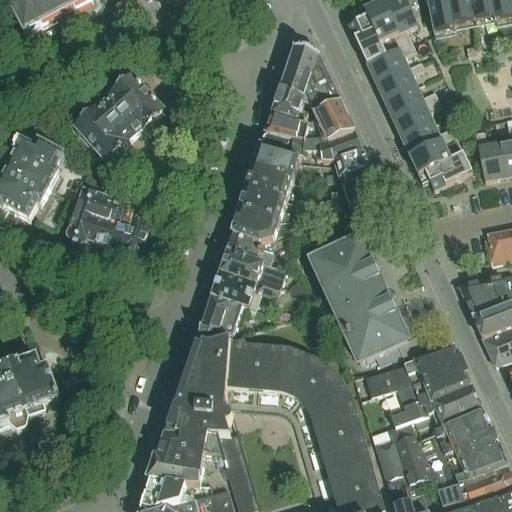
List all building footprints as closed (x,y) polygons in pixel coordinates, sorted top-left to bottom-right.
[(94,6),(90,0),(14,0),(6,5),(25,42),(94,6)] [(162,0),(168,9),(185,0),(162,0)] [(403,0),(402,0),(375,13),(387,37),(415,24),(403,0)] [(511,24),(511,0),(426,0),(434,39),(456,35),(455,30),(494,23),(495,27),(511,24)] [(350,32),(358,51),(387,37),(375,13),(365,17),(368,24),(350,32)] [(431,27),(428,14),(421,15),(424,28),(431,27)] [(415,24),(387,37),(358,51),(367,69),(412,47),(408,38),(419,32),(415,24)] [(367,69),(376,89),(409,74),(404,63),(417,57),(412,47),(367,69)] [(296,54),(282,96),(305,105),(320,63),(315,61),(317,55),(314,50),(308,48),(303,51),(301,56),(296,54)] [(469,62),(481,60),(480,51),(467,54),(469,62)] [(304,130),(309,132),(320,131),(317,123),(342,110),(320,63),(305,105),(302,116),(309,121),(304,130)] [(376,89),(385,108),(417,93),(412,82),(425,76),(422,68),(409,74),(376,89)] [(108,114),(136,144),(144,137),(150,144),(167,129),(160,122),(164,119),(133,85),(112,104),(116,107),(108,114)] [(385,108),(393,126),(439,105),(435,98),(422,104),(417,93),(385,108)] [(273,120),(304,130),(309,121),(302,116),(305,105),(282,96),(273,120)] [(393,126),(402,144),(434,129),(429,119),(442,113),(439,105),(393,126)] [(320,131),(309,132),(302,150),(325,146),(328,150),(356,139),(342,110),(317,123),(320,131)] [(136,144),(108,114),(98,123),(95,119),(76,136),(108,170),(110,167),(117,174),(132,160),(126,154),(136,144)] [(267,139),(294,147),(302,150),(309,132),(304,130),(273,120),(267,139)] [(411,163),(456,142),(452,134),(439,140),(434,129),(402,144),(411,163)] [(506,184),(511,182),(511,131),(508,132),(511,146),(499,149),(506,184)] [(476,139),(485,188),(506,184),(499,149),(487,151),(484,137),(476,139)] [(294,147),(267,139),(263,152),(290,160),(294,147)] [(325,146),(302,150),(306,152),(302,165),(306,167),(309,160),(322,161),(324,170),(334,168),(335,169),(364,157),(356,139),(328,150),(325,146)] [(464,160),(456,142),(411,163),(419,182),(426,179),(464,160)] [(19,159),(10,175),(49,197),(57,182),(54,180),(63,164),(27,143),(23,150),(20,148),(15,157),(19,159)] [(255,176),(295,189),(302,168),(262,155),(260,162),(259,162),(255,176)] [(372,174),(364,157),(335,169),(340,183),(348,180),(348,182),(372,174)] [(434,198),(462,185),(473,180),(464,160),(426,179),(434,198)] [(372,174),(340,185),(347,204),(379,190),(372,174)] [(40,213),(49,197),(10,175),(1,191),(0,190),(0,215),(5,218),(6,216),(27,227),(36,211),(40,213)] [(295,189),(255,176),(253,184),(252,183),(248,197),(249,197),(289,210),(289,209),(295,189)] [(379,190),(347,204),(352,219),(387,207),(379,190)] [(106,252),(119,209),(107,205),(108,201),(86,193),(71,240),(72,249),(81,253),(88,246),(106,252)] [(242,217),(242,218),(278,228),(293,229),(298,212),(289,209),(289,210),(249,197),(246,205),(242,217)] [(344,203),(327,206),(328,217),(345,214),(344,203)] [(119,209),(106,252),(122,257),(123,266),(133,269),(140,262),(155,216),(131,208),(129,213),(119,209)] [(386,212),(376,216),(386,237),(396,232),(386,212)] [(349,223),(347,216),(341,217),(342,224),(349,223)] [(278,228),(242,218),(240,226),(239,226),(235,239),(236,239),(235,242),(236,242),(251,247),(251,248),(275,257),(287,251),(284,245),(295,240),(293,229),(278,228)] [(511,264),(511,235),(488,240),(493,268),(511,264)] [(300,240),(287,246),(290,254),(303,248),(300,240)] [(229,258),(222,280),(255,291),(257,285),(285,294),(286,292),(283,291),(288,277),(270,271),(275,257),(251,248),(251,247),(236,242),(235,247),(234,247),(230,258),(229,258)] [(403,361),(404,363),(422,355),(417,344),(408,348),(396,321),(391,310),(379,285),(374,274),(362,247),(361,247),(358,248),(358,249),(317,267),(314,268),(315,269),(314,269),(314,270),(359,366),(358,366),(360,369),(361,369),(361,370),(364,368),(364,369),(376,363),(380,372),(403,361)] [(281,305),(285,294),(257,285),(255,291),(222,280),(214,303),(246,314),(252,316),(258,297),(281,305)] [(302,283),(289,294),(288,297),(312,304),(302,283)] [(505,287),(503,283),(461,292),(460,293),(473,322),(475,321),(475,322),(492,316),(511,308),(511,289),(509,285),(505,287)] [(246,314),(214,303),(213,303),(204,330),(203,329),(200,340),(199,343),(201,344),(200,347),(208,350),(225,345),(227,342),(231,343),(238,341),(246,314)] [(475,321),(473,322),(484,346),(511,337),(511,308),(492,316),(475,322),(475,321)] [(511,337),(484,346),(496,372),(511,367),(511,337)] [(184,386),(182,391),(228,394),(240,395),(243,350),(242,346),(231,349),(228,349),(227,345),(207,350),(197,347),(190,368),(188,371),(186,375),(185,378),(184,383),(184,386)] [(384,511),(372,472),(367,453),(351,405),(336,381),(314,364),(288,354),(243,350),(242,346),(231,349),(228,394),(240,395),(277,398),(284,399),(290,401),(296,405),(299,407),(304,412),(308,417),(311,424),(337,511),(384,511)] [(399,396),(421,387),(463,373),(455,355),(366,384),(372,404),(399,396)] [(45,360),(11,372),(27,418),(60,406),(45,360)] [(30,426),(27,418),(11,372),(0,375),(0,435),(10,432),(17,436),(27,433),(30,426)] [(473,394),(463,373),(421,387),(399,396),(407,420),(430,411),(473,394)] [(260,511),(238,437),(233,420),(232,418),(230,417),(228,416),(226,416),(227,405),(228,394),(182,391),(179,401),(165,442),(206,445),(216,445),(224,465),(226,470),(225,471),(226,472),(237,511),(260,511)] [(393,425),(396,434),(388,436),(391,446),(376,451),(379,463),(486,423),(473,394),(430,411),(407,420),(393,425)] [(425,478),(499,450),(486,423),(379,463),(386,486),(403,481),(403,479),(424,473),(425,478)] [(388,436),(373,441),(376,451),(391,446),(388,436)] [(196,464),(224,465),(216,445),(206,445),(165,442),(158,463),(155,463),(149,483),(147,483),(147,485),(151,485),(183,488),(200,489),(202,472),(195,471),(196,464)] [(473,486),(510,475),(499,450),(425,478),(424,473),(403,479),(403,481),(386,486),(394,511),(411,506),(413,511),(428,511),(424,499),(459,488),(473,486)] [(511,479),(510,475),(473,486),(473,487),(438,498),(442,511),(461,511),(479,506),(479,507),(481,507),(488,504),(490,511),(491,511),(511,505),(511,479)] [(151,485),(141,511),(165,511),(195,505),(196,511),(232,511),(227,495),(212,500),(209,492),(199,492),(200,489),(183,488),(151,485)]
